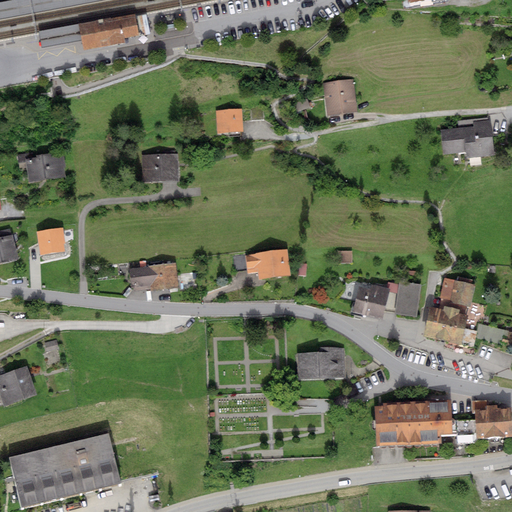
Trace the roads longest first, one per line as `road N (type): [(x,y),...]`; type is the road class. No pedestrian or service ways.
road 1 (residential): [(511,396),(391,361),(317,314),(181,309)]
road 2 (residential): [(0,80),(335,0)]
road 3 (residential): [(181,309),(0,291)]
road 4 (residential): [(348,478),(178,511)]
road 5 (residential): [(348,478),(511,460)]
road 6 (residential): [(181,309),(164,325),(60,324)]
